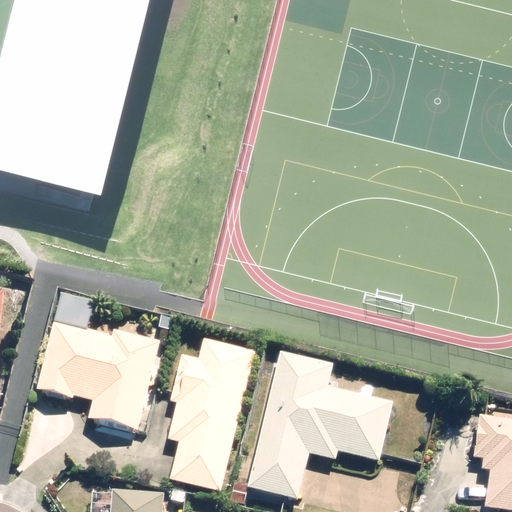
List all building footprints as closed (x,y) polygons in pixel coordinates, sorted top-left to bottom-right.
[(0,0),(0,105),(92,127),(122,0),(0,0)] [(51,219),(38,182),(17,190),(30,226),(51,219)] [(57,329),(43,392),(98,405),(94,424),(142,435),(163,344),(118,334),(116,342),(57,329)] [(224,495),(260,354),(209,341),(203,363),(185,358),(173,404),(182,407),(173,443),(185,446),(176,483),(224,495)] [(337,367),(283,354),(251,492),(304,504),(315,458),(341,464),(343,456),(384,465),(397,407),(332,391),(337,367)] [(494,511),(511,511),(511,424),(484,422),(480,463),(486,464),(485,474),(498,475),(494,511)] [(168,511),(169,495),(106,491),(105,511),(168,511)]
